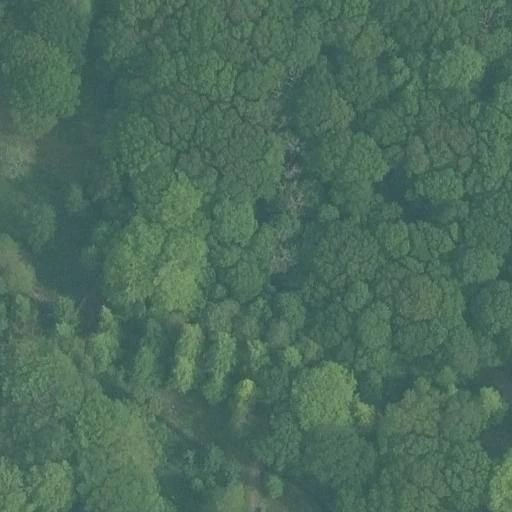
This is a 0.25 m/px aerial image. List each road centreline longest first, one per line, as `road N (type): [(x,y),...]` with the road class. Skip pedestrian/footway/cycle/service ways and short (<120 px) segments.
road 1 (unclassified): [(511,406),(439,284),(333,60),(315,0)]
road 2 (track): [(246,511),(259,387)]
